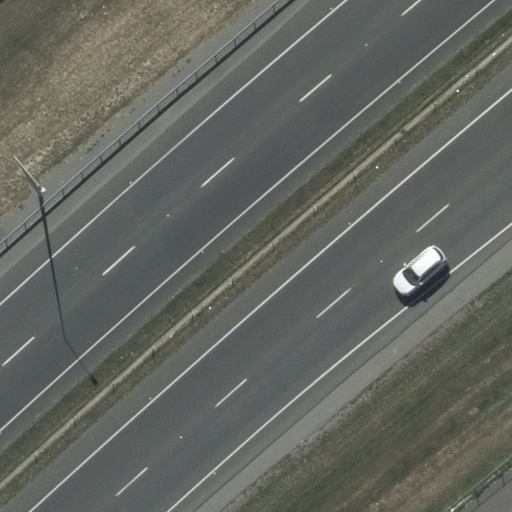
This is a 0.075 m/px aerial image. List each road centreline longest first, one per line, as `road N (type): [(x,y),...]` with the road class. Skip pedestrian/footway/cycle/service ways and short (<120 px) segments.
road 1 (motorway): [(0,371),(422,0)]
road 2 (motorway): [(511,155),(99,511)]
